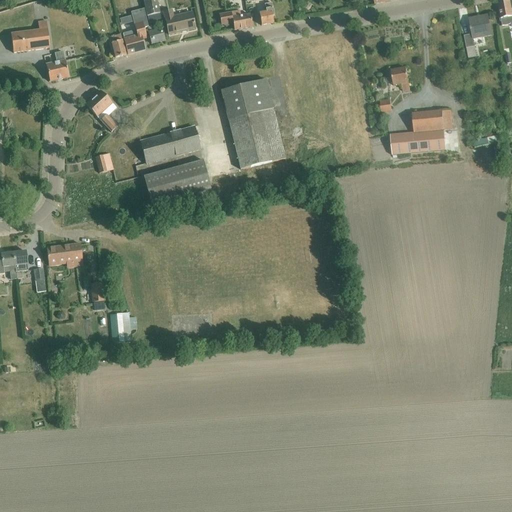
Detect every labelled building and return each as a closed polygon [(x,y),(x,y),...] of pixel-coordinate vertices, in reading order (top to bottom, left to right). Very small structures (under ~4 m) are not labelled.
[(159,14),(155,0),(144,0),(143,0),(147,17),(159,14)] [(502,25),(511,23),(511,26),(511,14),(510,2),(498,4),(502,25)] [(274,17),(271,4),(264,5),(266,13),(258,14),(260,26),(273,24),(271,17),(274,17)] [(131,17),(120,20),(121,26),(133,23),(134,25),(135,31),(122,35),(128,55),(144,51),(141,40),(146,39),(144,29),(148,28),(143,10),(130,13),(131,17)] [(168,36),(195,30),(191,14),(173,18),(171,12),(163,13),(168,36)] [(239,12),(219,15),(220,26),(222,26),(225,27),(228,27),(230,24),(232,24),(233,31),(252,28),(249,15),(240,17),(239,12)] [(491,36),(487,16),(468,19),(471,35),(464,36),(466,48),(474,47),(473,39),(491,36)] [(50,49),(48,33),(46,22),(38,23),(39,31),(10,35),(13,54),(50,49)] [(162,30),(148,34),(151,45),(164,41),(162,30)] [(125,56),(120,35),(115,37),(116,43),(111,45),(114,59),(125,56)] [(474,47),(466,48),(468,59),(476,57),(474,47)] [(56,63),(45,66),(49,83),(69,78),(65,61),(63,52),(54,54),(56,63)] [(409,91),(405,68),(390,71),(393,87),(401,85),(402,92),(409,91)] [(221,91),(228,120),(240,170),(285,159),(266,80),(221,91)] [(112,105),(100,92),(85,106),(97,118),(112,105)] [(391,112),(390,101),(379,102),(381,114),(391,112)] [(412,114),(412,120),(413,134),(444,131),(452,130),(451,111),(412,114)] [(107,116),(102,120),(100,122),(111,133),(117,127),(107,116)] [(193,128),(140,143),(146,165),(199,150),(193,128)] [(413,134),(390,135),(392,156),(446,152),(444,131),(413,134)] [(113,170),(108,155),(94,158),(99,174),(113,170)] [(152,206),(210,190),(202,161),(144,177),(152,206)] [(477,177),(475,206),(502,208),(503,179),(477,177)] [(128,180),(128,201),(144,200),(144,180),(128,180)] [(82,266),(80,245),(46,250),(48,267),(71,264),(71,268),(82,266)] [(27,271),(27,265),(25,252),(13,253),(16,280),(22,279),(21,272),(27,271)] [(0,255),(0,274),(3,274),(3,273),(10,272),(10,273),(9,273),(10,281),(16,280),(13,253),(0,255),(1,256),(0,255)] [(44,282),(42,270),(33,271),(34,283),(44,282)] [(101,284),(90,285),(93,303),(103,302),(101,284)] [(132,316),(119,316),(120,344),(133,344),(132,316)]
